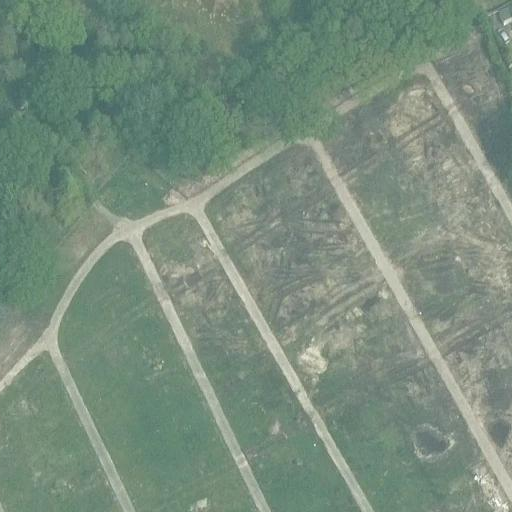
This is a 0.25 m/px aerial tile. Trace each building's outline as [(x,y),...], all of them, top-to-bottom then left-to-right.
[(511,9),(498,16),(502,26),(511,21),(511,9)] [(474,74),(451,93),(463,123),(491,99),(474,74)] [(359,126),(357,159),(384,163),(387,126),(359,126)] [(511,142),(495,139),(487,176),(511,181),(511,180),(511,142)] [(332,152),(305,152),(310,187),(335,187),(332,152)] [(272,181),(247,181),(248,215),(274,218),(272,181)] [(204,207),(187,227),(212,252),(232,234),(204,207)] [(111,234),(87,255),(111,275),(136,256),(111,234)] [(424,239),(402,264),(424,286),(451,259),(424,239)] [(366,243),(331,265),(349,292),(383,268),(366,243)] [(282,281),(250,306),(274,330),(302,308),(282,281)] [(98,294),(83,324),(104,343),(125,309),(98,294)] [(492,299),(456,317),(477,342),(507,326),(492,299)] [(55,309),(28,318),(34,350),(66,346),(55,309)] [(249,341),(225,371),(249,386),(272,361),(249,341)] [(177,351),(157,385),(182,402),(202,366),(177,351)] [(38,378),(4,381),(13,417),(41,418),(38,378)] [(318,380),(298,410),(323,427),(340,395),(318,380)] [(231,415),(215,449),(241,457),(254,427),(231,415)] [(157,428),(143,465),(170,475),(185,443),(157,428)] [(464,439),(429,453),(440,482),(475,467),(464,439)] [(96,453),(68,477),(93,500),(120,473),(96,453)] [(365,473),(337,487),(348,511),(376,500),(365,473)] [(511,474),(491,487),(502,508),(511,501),(511,474)] [(312,511),(309,499),(286,506),(287,511),(312,511)] [(473,511),(467,499),(444,511),(473,511)]
